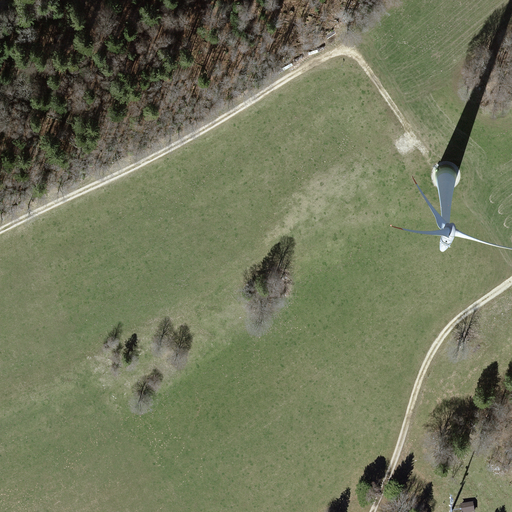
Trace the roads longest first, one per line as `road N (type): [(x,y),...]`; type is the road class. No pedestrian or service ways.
road 1 (track): [(0,233),(138,164),(332,52),(404,0)]
road 2 (track): [(374,511),(444,335),(511,281)]
road 3 (track): [(335,50),(365,61),(418,142)]
